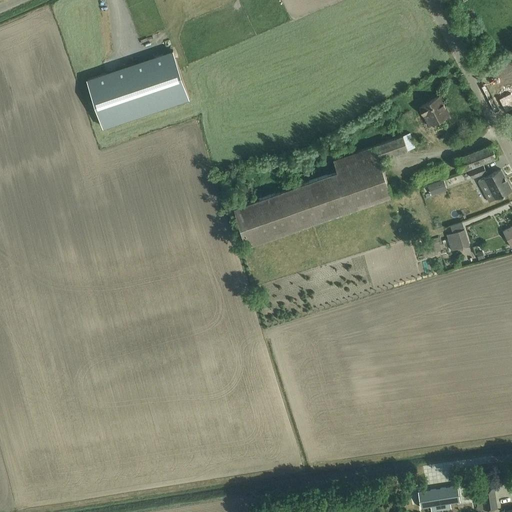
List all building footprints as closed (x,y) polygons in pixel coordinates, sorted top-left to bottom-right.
[(104,126),(190,97),(174,50),(88,80),(104,126)] [(511,91),(499,98),(506,112),(511,108),(511,91)] [(431,123),(433,122),(434,124),(441,121),(440,119),(449,115),(440,95),(422,103),(422,104),(419,106),(423,115),(427,113),(431,123)] [(379,159),(414,147),(409,132),(334,159),(338,171),(234,206),(246,243),(392,194),(379,159)] [(461,171),(497,157),(491,144),(455,158),(461,171)] [(419,184),(445,174),(441,164),(415,174),(419,184)] [(484,164),(469,170),(472,177),(487,172),(484,164)] [(485,177),(484,177),(496,199),(511,190),(500,169),(485,177)] [(465,181),(464,172),(450,174),(451,183),(465,181)] [(444,181),(430,186),(432,193),(446,188),(444,181)] [(450,225),(452,232),(447,234),(451,250),(469,245),(465,229),(462,221),(450,225)] [(510,236),(511,240),(511,225),(502,231),(506,238),(510,236)] [(437,488),(418,491),(419,495),(420,504),(421,507),(431,506),(431,509),(431,511),(434,510),(452,508),(451,505),(451,503),(452,503),(457,502),(461,501),(460,499),(459,493),(458,485),(437,488)] [(494,487),(482,489),(485,509),(497,507),(494,487)]
